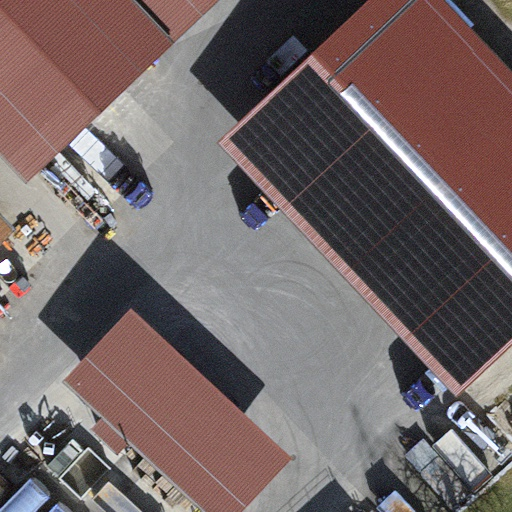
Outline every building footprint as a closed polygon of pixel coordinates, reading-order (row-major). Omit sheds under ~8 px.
[(0,0),(0,154),(27,183),(204,15),(190,0),(0,0)] [(190,0),(204,15),(220,0),(190,0)] [(511,77),(440,0),(368,0),(214,141),(454,400),(511,346),(511,77)] [(0,246),(16,232),(0,215),(0,246)] [(250,511),(297,463),(133,312),(66,384),(204,511),(250,511)]
